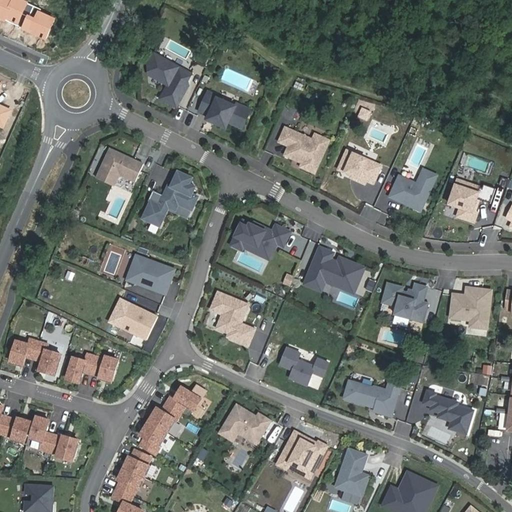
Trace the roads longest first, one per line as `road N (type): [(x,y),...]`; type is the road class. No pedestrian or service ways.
road 1 (residential): [(510,511),(438,458),(294,405),(175,349)]
road 2 (track): [(511,135),(440,104),(297,71),(173,0)]
road 3 (residential): [(236,172),(370,242),(426,258),(511,262)]
road 4 (residential): [(175,349),(236,172)]
road 5 (unclassified): [(0,266),(64,118)]
road 6 (residential): [(100,105),(236,172)]
road 7 (residential): [(0,380),(119,418)]
